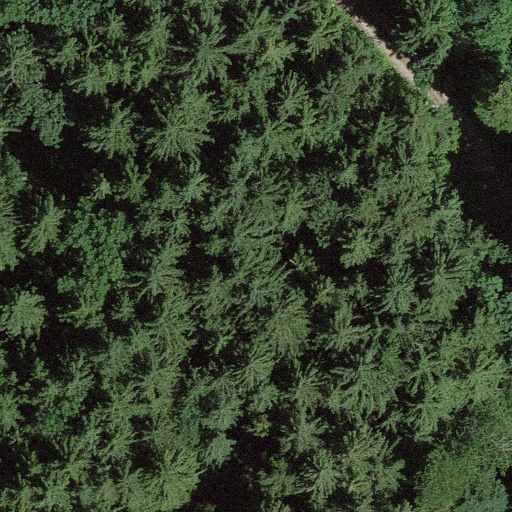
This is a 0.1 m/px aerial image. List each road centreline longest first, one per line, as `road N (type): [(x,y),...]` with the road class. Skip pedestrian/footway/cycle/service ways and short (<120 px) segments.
road 1 (track): [(357,0),(386,21),(454,113),(511,249)]
road 2 (track): [(511,386),(495,511)]
